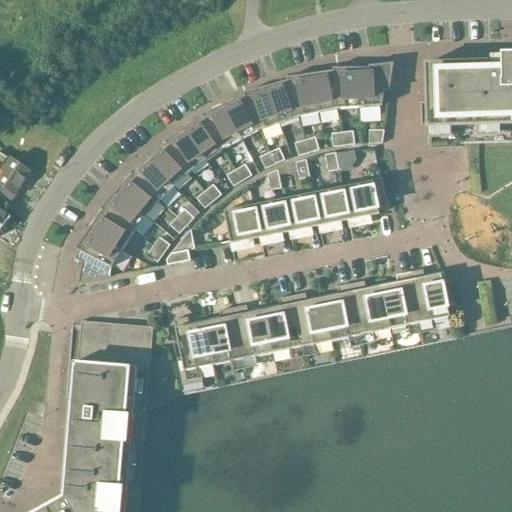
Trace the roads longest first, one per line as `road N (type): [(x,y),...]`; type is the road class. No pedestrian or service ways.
road 1 (tertiary): [(511,10),(370,13),(214,64),(170,87),(127,117),(44,208),(25,252),(21,307)]
road 2 (residential): [(60,311),(367,251),(409,235)]
road 3 (residential): [(29,493),(49,443),(60,311)]
